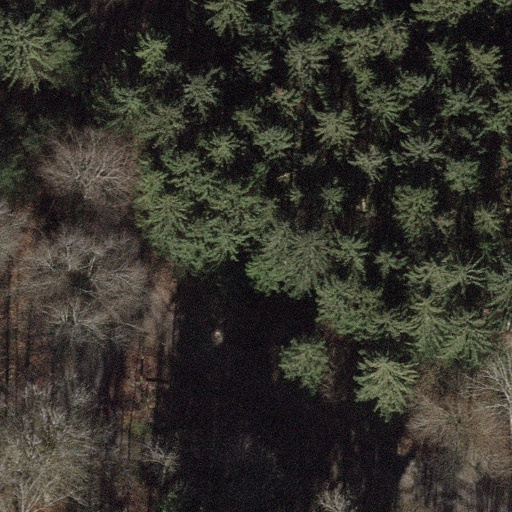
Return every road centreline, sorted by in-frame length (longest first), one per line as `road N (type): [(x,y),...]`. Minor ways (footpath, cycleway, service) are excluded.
road 1 (track): [(82,0),(126,255),(405,481)]
road 2 (track): [(0,426),(63,424),(405,481),(475,511)]
road 3 (track): [(126,255),(118,340),(63,424)]
